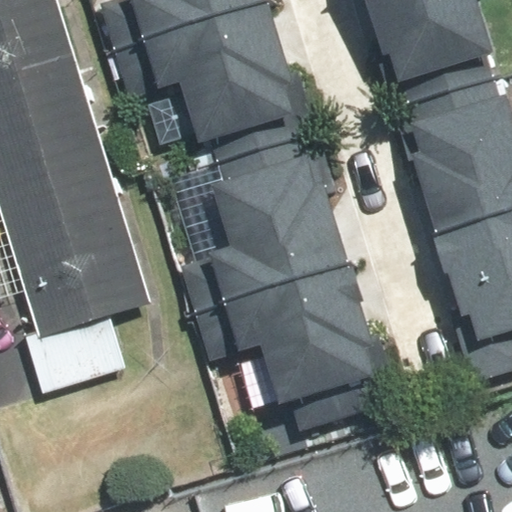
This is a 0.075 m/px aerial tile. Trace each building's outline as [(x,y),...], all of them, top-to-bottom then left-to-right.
[(77,0),(0,0),(0,198),(59,390),(139,366),(124,317),(171,303),(77,0)] [(116,0),(137,64),(261,24),(253,0),(116,0)] [(488,7),(485,0),(354,0),(383,97),(486,67),(470,12),(488,7)] [(261,24),(137,64),(150,95),(167,89),(185,143),(287,110),(261,24)] [(511,240),(511,155),(509,156),(494,105),(462,114),(454,84),(381,105),(430,264),(511,240)] [(224,246),(199,254),(220,326),(343,289),(298,140),(234,159),(242,187),(210,197),(224,246)] [(511,240),(430,264),(457,355),(511,339),(511,240)] [(343,289),(220,326),(232,360),(249,355),(265,409),(369,379),(343,289)]
